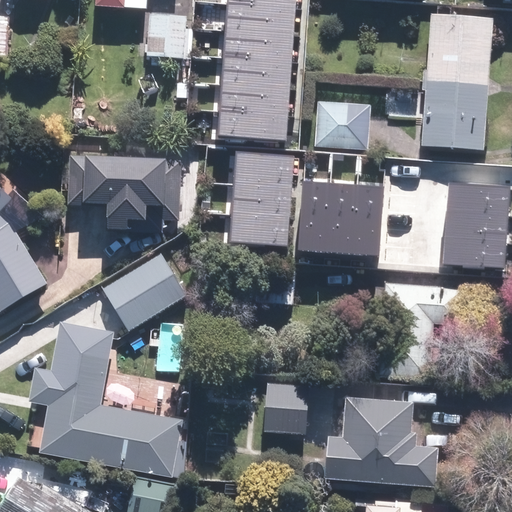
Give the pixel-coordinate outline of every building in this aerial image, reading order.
[(96,0),(96,8),(126,10),(127,5),(138,5),(138,0),(96,0)] [(296,0),(226,0),(226,5),(296,9),(296,0)] [(296,9),(226,5),(225,31),(294,36),(296,9)] [(423,69),(423,80),(489,85),(493,18),(431,14),(427,70),(423,69)] [(187,19),(151,16),(148,57),(185,59),(187,19)] [(294,36),(225,31),(223,58),(292,63),(294,36)] [(292,63),(223,58),(221,85),(290,90),(292,63)] [(489,85),(423,80),(422,90),(425,90),(421,146),(484,151),(489,85)] [(290,90),(221,85),(219,111),(288,117),(290,90)] [(319,104),(316,147),(368,151),(371,108),(319,104)] [(288,117),(219,111),(217,136),(286,141),(288,117)] [(295,155),(236,151),(233,185),(292,189),(295,155)] [(181,162),(71,158),(69,205),(109,207),(108,230),(163,232),(164,222),(179,222),(181,162)] [(330,183),(302,181),(298,250),(326,252),(330,183)] [(510,186),(448,182),(446,213),(507,217),(510,186)] [(357,185),(330,183),(326,252),(353,254),(357,185)] [(292,189),(233,185),(231,215),(290,220),(292,189)] [(384,187),(357,185),(353,254),(379,256),(384,187)] [(0,311),(1,314),(47,286),(14,232),(0,218),(0,215),(13,202),(0,189),(0,311)] [(507,217),(446,213),(444,237),(506,241),(507,217)] [(290,220),(231,215),(229,242),(288,246),(290,220)] [(506,241),(444,237),(443,263),(463,265),(463,268),(485,269),(485,267),(504,269),(506,241)] [(105,289),(130,331),(186,298),(161,256),(105,289)] [(259,268),(255,302),(292,306),(295,272),(259,268)] [(465,290),(386,285),(380,379),(430,382),(433,325),(462,327),(465,290)] [(49,407),(40,454),(172,479),(183,423),(100,407),(114,335),(62,325),(53,373),(37,370),(30,404),(49,407)] [(267,387),(264,433),(305,435),(308,390),(267,387)] [(329,440),(326,481),(434,489),(437,450),(416,449),(416,436),(410,436),(412,406),(345,401),(342,441),(329,440)] [(73,511),(20,481),(1,511),(73,511)] [(136,481),(129,511),(167,511),(172,488),(136,481)]
